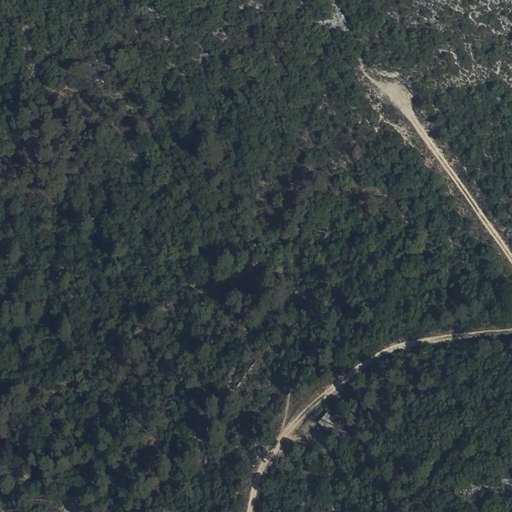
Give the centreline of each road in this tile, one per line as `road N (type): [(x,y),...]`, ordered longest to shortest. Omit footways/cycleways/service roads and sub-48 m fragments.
road 1 (track): [(511,333),(401,342),(321,390),(286,429)]
road 2 (track): [(395,93),(511,254)]
